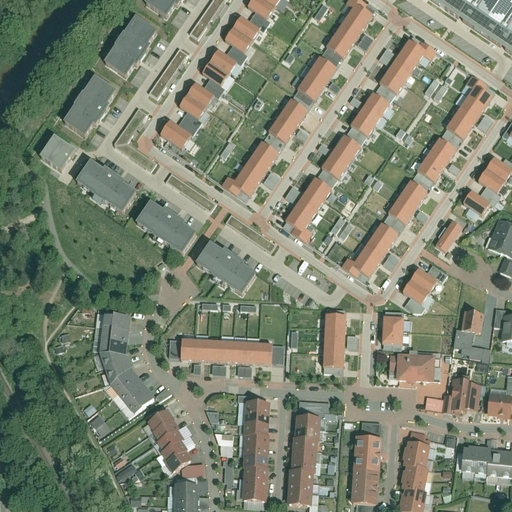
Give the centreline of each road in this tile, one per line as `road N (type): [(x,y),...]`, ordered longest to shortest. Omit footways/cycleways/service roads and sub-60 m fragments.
road 1 (residential): [(242,0),(144,142),(260,220)]
road 2 (residential): [(394,19),(260,220)]
road 3 (residential): [(378,301),(511,102)]
road 4 (residential): [(353,395),(187,386)]
road 5 (residential): [(260,220),(378,301)]
road 6 (residential): [(394,19),(511,95)]
road 7 (residential): [(213,511),(212,462),(187,386)]
road 8 (residential): [(187,386),(159,373),(147,352),(177,286)]
